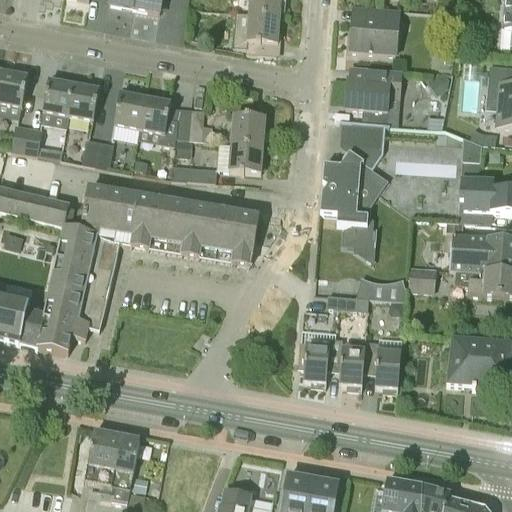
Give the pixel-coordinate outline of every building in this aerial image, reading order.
[(135,0),(110,0),(108,10),(109,10),(133,14),(135,0)] [(162,0),(135,0),(133,14),(159,19),(162,0)] [(249,19),(279,22),(281,0),(250,0),(249,19)] [(511,2),(504,2),(504,0),(472,0),(471,30),(502,32),(501,35),(511,35),(510,49),(511,49),(511,2)] [(399,16),(362,13),(361,28),(352,27),(349,57),(397,61),(399,16)] [(276,62),(279,22),(249,19),(235,18),(232,53),(245,54),(245,59),(276,62)] [(485,116),(496,116),(498,89),(511,89),(511,74),(489,72),(485,116)] [(347,84),(345,115),(363,117),(362,129),(362,132),(386,134),(386,132),(398,133),(402,77),(360,73),(359,85),(347,84)] [(2,78),(0,90),(0,109),(22,114),(28,82),(2,78)] [(42,118),(46,119),(69,123),(76,91),(48,86),(42,118)] [(511,89),(498,89),(496,116),(494,133),(511,133),(511,89)] [(463,90),(460,111),(472,113),(474,100),(472,100),(473,92),(463,90)] [(76,91),(69,123),(93,128),(99,96),(76,91)] [(114,131),(112,143),(137,148),(145,104),(119,99),(114,131)] [(145,104),(137,148),(138,147),(174,153),(175,144),(191,145),(193,116),(170,114),(171,109),(145,104)] [(202,146),(202,137),(204,117),(193,116),(191,145),(202,146)] [(233,122),(231,150),(263,153),(265,125),(248,123),(249,121),(245,121),(244,123),(233,122)] [(324,171),(319,219),(337,221),(336,230),(351,231),(351,234),(350,233),(342,237),(341,252),(375,255),(376,236),(373,233),(373,225),(368,222),(369,211),(382,193),(360,177),(362,170),(368,175),(371,177),(373,174),(377,170),(380,166),(382,164),(383,161),(383,152),(386,134),(362,132),(362,129),(339,128),(339,130),(350,131),(349,154),(336,172),(324,171)] [(24,159),(29,134),(15,132),(10,157),(24,159)] [(29,134),(24,159),(37,162),(41,137),(29,134)] [(481,139),(474,135),(470,145),(481,150),(489,151),(495,152),(496,141),(485,140),(481,139)] [(480,151),(463,144),(462,167),(480,168),(480,151)] [(95,173),(100,148),(87,145),(82,170),(95,173)] [(100,148),(95,173),(109,175),(114,150),(100,148)] [(244,178),(260,179),(263,153),(231,150),(228,177),(236,177),(236,179),(244,180),(244,178)] [(136,175),(147,176),(148,166),(138,164),(136,175)] [(173,171),(172,186),(186,187),(186,186),(215,188),(216,176),(187,174),(187,173),(173,171)] [(511,195),(493,194),(493,186),(462,184),(460,201),(467,201),(466,215),(511,219),(511,195)] [(44,319),(43,319),(36,355),(37,355),(68,360),(72,344),(85,346),(89,330),(100,333),(119,250),(128,201),(89,194),(85,215),(0,195),(0,218),(63,234),(44,319)] [(157,206),(128,201),(119,250),(132,253),(133,243),(151,246),(157,206)] [(151,246),(182,251),(188,211),(157,206),(151,246)] [(182,251),(217,257),(223,217),(188,211),(182,251)] [(251,263),(252,262),(258,223),(223,217),(217,257),(251,263)] [(455,278),(511,281),(511,246),(452,243),(449,278),(455,278)] [(434,300),(436,276),(409,274),(407,297),(434,300)] [(467,303),(511,305),(511,281),(455,278),(454,292),(468,293),(467,303)] [(361,285),(369,288),(364,305),(368,305),(406,308),(407,294),(405,294),(402,286),(392,289),(381,289),(371,287),(362,283),(361,285)] [(0,346),(36,355),(43,319),(27,316),(29,308),(0,301),(0,346)] [(355,316),(356,304),(327,302),(326,314),(338,315),(355,316)] [(368,305),(364,305),(356,304),(355,316),(367,317),(368,305)] [(361,397),(363,376),(365,355),(364,355),(342,354),(342,346),(329,345),(328,353),(329,353),(327,373),(336,374),(339,377),(338,390),(348,391),(347,396),(361,397)] [(507,396),(511,350),(452,345),(446,391),(472,393),(472,394),(476,395),(476,393),(507,396)] [(365,355),(363,376),(372,377),(375,380),(374,393),(383,394),(383,399),(397,400),(401,358),(378,356),(378,348),(365,347),(364,355),(365,355)] [(329,353),(328,353),(301,350),(299,367),(301,367),(301,374),(304,374),(303,387),(312,388),(311,393),(325,394),(327,373),(329,353)] [(112,492),(119,442),(93,438),(84,487),(112,492)] [(139,446),(119,442),(112,492),(130,495),(139,446)] [(308,511),(313,486),(288,481),(282,511),(308,511)] [(313,486),(308,511),(333,511),(338,490),(313,486)] [(381,511),(446,511),(448,506),(449,506),(450,501),(422,493),(422,492),(386,486),(381,511)] [(112,492),(111,500),(128,503),(129,498),(130,495),(112,492)] [(108,511),(111,500),(90,496),(86,511),(108,511)] [(142,511),(145,501),(129,498),(128,503),(126,511),(142,511)] [(250,503),(225,498),(222,511),(272,511),(273,507),(272,507),(270,511),(250,511),(248,511),(250,503)] [(111,500),(108,511),(126,511),(128,503),(111,500)]
